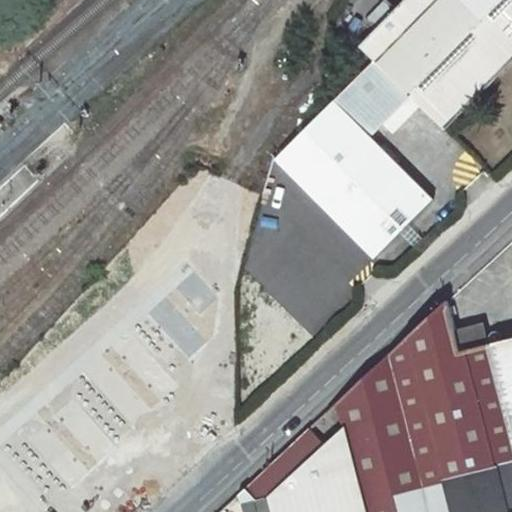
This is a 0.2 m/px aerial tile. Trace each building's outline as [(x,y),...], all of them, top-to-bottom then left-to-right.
[(443,125),(511,57),(511,0),(404,0),(359,46),(371,57),(409,94),(418,103),(443,126),(443,125)] [(276,154),(376,254),(433,197),(370,135),(384,121),(409,94),(371,57),(332,97),(276,154)] [(409,94),(384,121),(393,130),(418,103),(409,94)] [(511,511),(511,338),(461,351),(449,299),(336,403),(344,427),(325,445),(310,428),(290,446),(305,463),(267,497),(254,501),(257,511),(511,511)] [(107,511),(118,511),(151,483),(144,479),(107,511)] [(257,511),(254,501),(240,504),(242,511),(257,511)]
